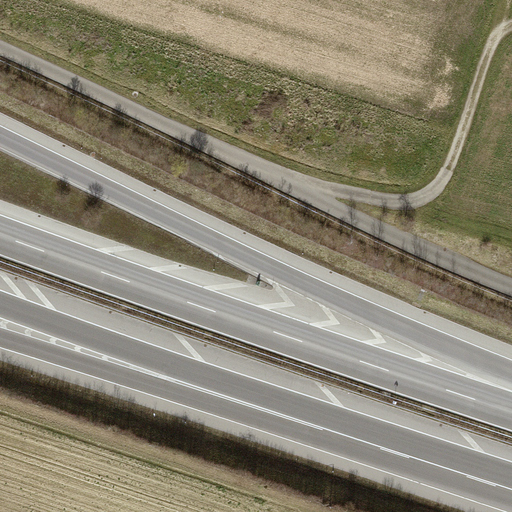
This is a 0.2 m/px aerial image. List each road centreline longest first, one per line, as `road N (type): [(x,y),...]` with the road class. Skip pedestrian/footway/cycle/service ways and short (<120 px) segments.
road 1 (motorway): [(511,383),(0,135)]
road 2 (unclassified): [(511,287),(0,45)]
road 3 (motorway): [(511,408),(0,234)]
road 4 (motorway): [(0,304),(307,425)]
road 5 (primary): [(0,333),(307,425)]
road 6 (track): [(322,199),(408,199),(428,189),(448,166),(510,0)]
road 7 (primary): [(307,425),(511,489)]
